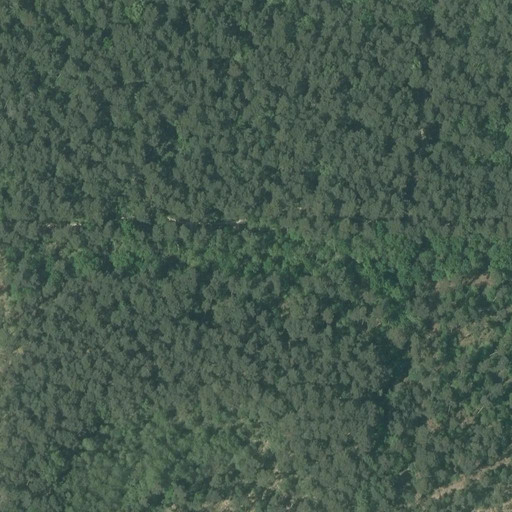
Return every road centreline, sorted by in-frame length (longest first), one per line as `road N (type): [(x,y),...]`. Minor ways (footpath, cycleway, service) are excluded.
road 1 (track): [(409,230),(0,237)]
road 2 (track): [(405,221),(430,0)]
